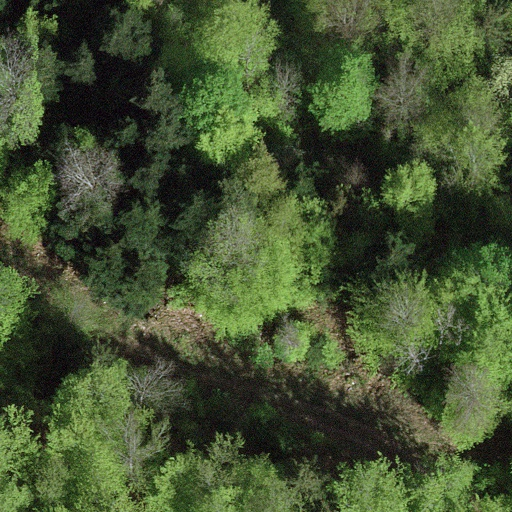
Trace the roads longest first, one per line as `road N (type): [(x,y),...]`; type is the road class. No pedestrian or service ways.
road 1 (track): [(0,265),(98,332),(188,370),(293,395),(367,437),(459,511)]
road 2 (track): [(293,395),(511,442)]
